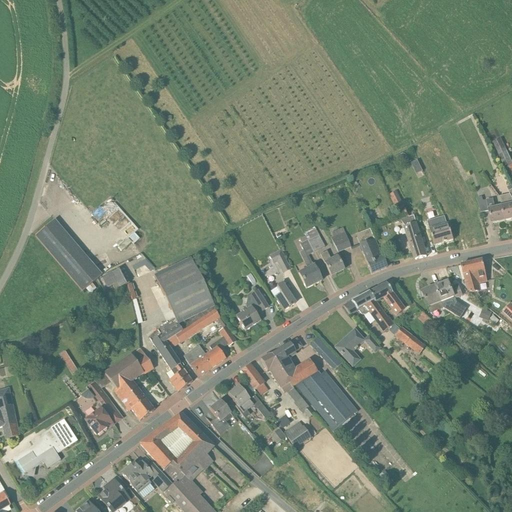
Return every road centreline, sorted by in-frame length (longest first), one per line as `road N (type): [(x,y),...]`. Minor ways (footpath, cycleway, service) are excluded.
road 1 (residential): [(178,406),(377,279),(511,247)]
road 2 (unclassified): [(0,284),(31,217),(68,68),(57,0)]
road 3 (residential): [(37,511),(178,406)]
road 4 (residential): [(178,406),(289,511)]
